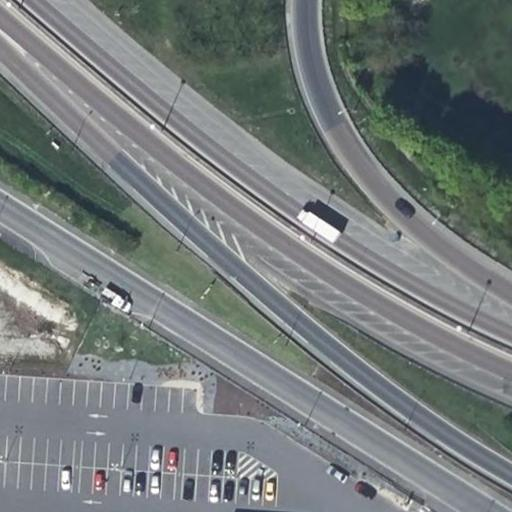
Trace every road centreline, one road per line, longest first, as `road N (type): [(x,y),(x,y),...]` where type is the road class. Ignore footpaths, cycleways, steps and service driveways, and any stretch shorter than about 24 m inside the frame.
road 1 (trunk): [(0,52),(269,297),(446,435),(511,472)]
road 2 (trunk): [(0,20),(267,235),(396,316),(511,372)]
road 3 (trunk): [(511,332),(430,293),(289,207),(156,109),(31,0)]
road 4 (unclassified): [(486,511),(0,207)]
road 5 (trunk): [(511,292),(410,222),(351,157),(298,29),(305,0)]
